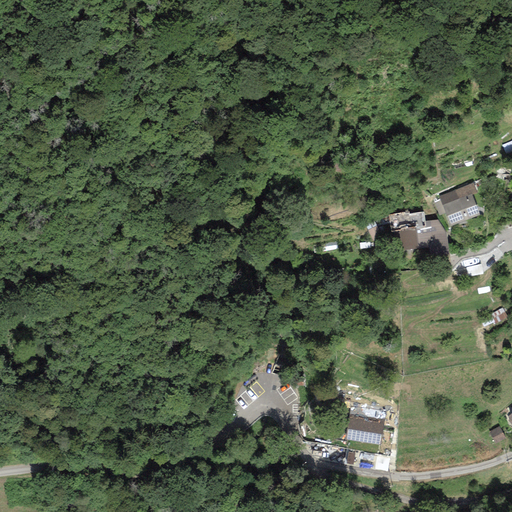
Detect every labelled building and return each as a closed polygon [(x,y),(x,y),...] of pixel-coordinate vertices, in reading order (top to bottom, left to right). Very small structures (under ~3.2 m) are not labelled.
[(473,183),(439,195),(441,201),(434,203),(439,216),(446,214),(450,226),(480,216),(472,195),(477,193),(473,183)] [(408,212),(389,214),(391,232),(400,231),(402,251),(419,249),(419,256),(449,253),(445,219),(425,222),(424,212),(409,214),(408,212)] [(365,224),(372,241),(382,236),(374,220),(365,224)] [(350,417),(346,440),(380,446),(384,423),(350,417)] [(499,426),(489,431),(495,444),(506,438),(499,426)]
